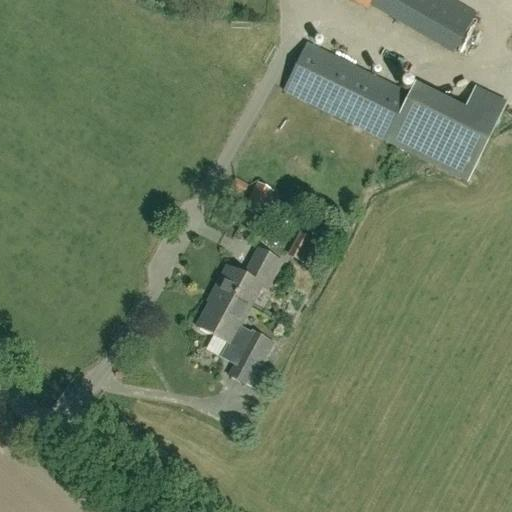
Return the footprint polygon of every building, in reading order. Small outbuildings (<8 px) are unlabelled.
[(372,0),(348,0),(366,12),(367,11),(372,0)] [(372,0),(367,11),(391,24),(394,23),(453,54),(475,12),(451,0),(441,0),(440,1),(438,0),(372,0)] [(282,92),(467,185),(507,103),(475,87),(463,112),(412,88),(409,94),(306,45),(282,92)] [(373,76),(392,75),(390,48),(372,49),(373,76)] [(248,187),(235,180),(229,191),(243,198),(248,187)] [(305,267),(317,243),(299,234),(286,257),(305,267)] [(215,293),(196,329),(227,346),(226,349),(229,358),(236,362),(228,378),(244,387),(256,363),(262,366),(272,346),(251,335),(250,337),(238,330),(261,289),(266,292),(281,265),(258,252),(243,278),(225,268),(213,291),(215,293)]
